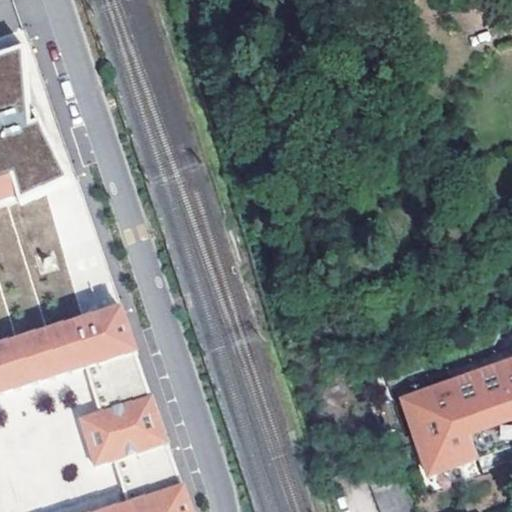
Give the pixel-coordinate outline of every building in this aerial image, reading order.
[(38,126),(28,129),(23,51),(0,57),(0,205),(19,201),(68,180),(38,126)] [(0,511),(191,511),(121,311),(0,347),(0,511)] [(276,337),(279,346),(338,322),(334,312),(276,337)] [(331,332),(285,350),(332,469),(378,450),(331,332)] [(511,365),(404,403),(430,478),(511,449),(511,365)] [(412,511),(391,457),(361,468),(378,511),(412,511)] [(511,459),(435,487),(438,494),(511,467),(511,459)]
